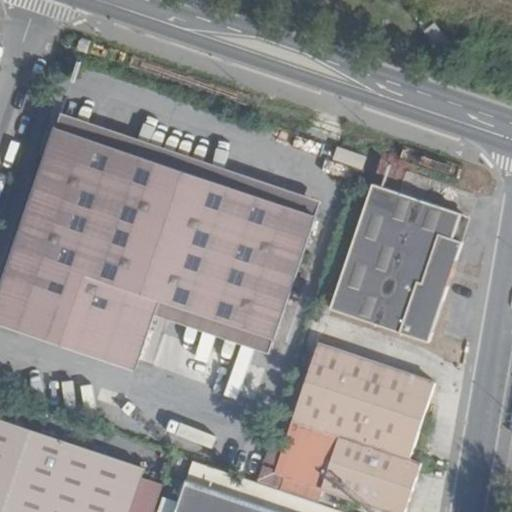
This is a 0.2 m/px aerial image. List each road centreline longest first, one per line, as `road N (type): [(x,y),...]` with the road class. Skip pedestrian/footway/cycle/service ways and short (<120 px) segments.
road 1 (tertiary): [(511,134),(111,0)]
road 2 (unknown): [(0,324),(240,431)]
road 3 (unclassified): [(468,511),(511,260)]
